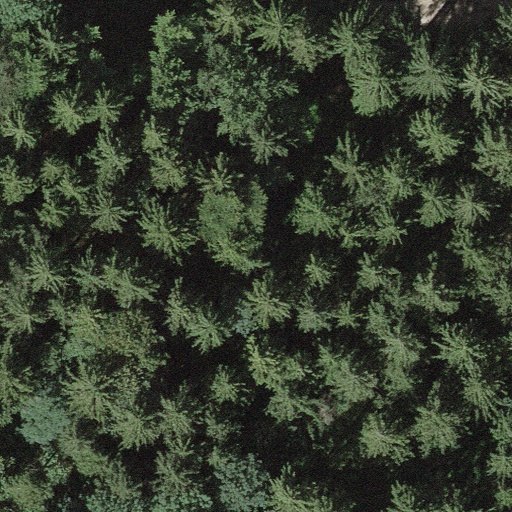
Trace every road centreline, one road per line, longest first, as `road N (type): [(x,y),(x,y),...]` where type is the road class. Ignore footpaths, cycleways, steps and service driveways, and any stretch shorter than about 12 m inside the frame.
road 1 (track): [(72,0),(324,104),(437,166),(511,183)]
road 2 (track): [(485,0),(386,10),(309,0)]
